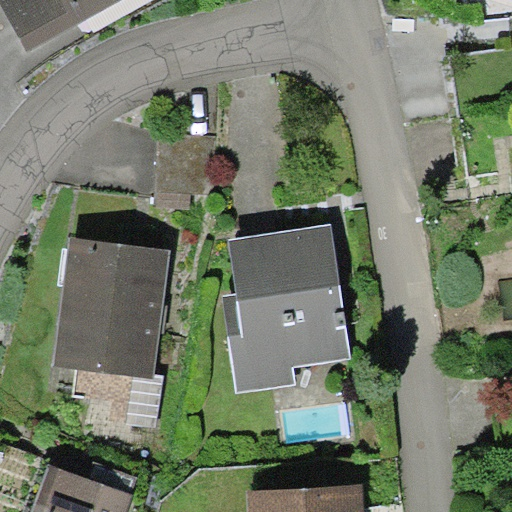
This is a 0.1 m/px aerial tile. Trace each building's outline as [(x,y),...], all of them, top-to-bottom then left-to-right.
[(0,0),(0,4),(27,52),(86,18),(96,13),(118,0),(0,0)] [(151,0),(118,0),(96,13),(86,18),(94,33),(151,0)] [(214,137),(158,136),(156,206),(190,207),(190,193),(212,193),(214,137)] [(331,223),(229,238),(237,294),(223,296),(237,393),(295,384),(292,367),(352,358),(345,314),(331,223)] [(171,249),(72,236),(55,366),(154,379),(171,249)] [(127,511),(134,495),(50,463),(31,511),(127,511)] [(363,511),(362,483),(245,491),(245,511),(363,511)]
